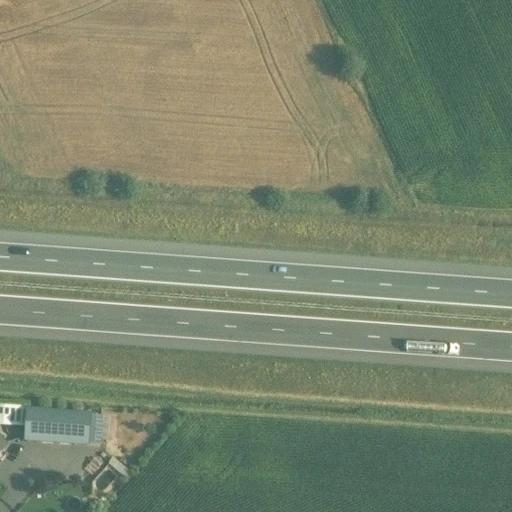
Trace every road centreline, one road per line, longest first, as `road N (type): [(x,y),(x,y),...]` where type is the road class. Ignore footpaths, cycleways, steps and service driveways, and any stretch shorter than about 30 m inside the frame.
road 1 (motorway): [(511,295),(0,257)]
road 2 (motorway): [(0,311),(511,348)]
